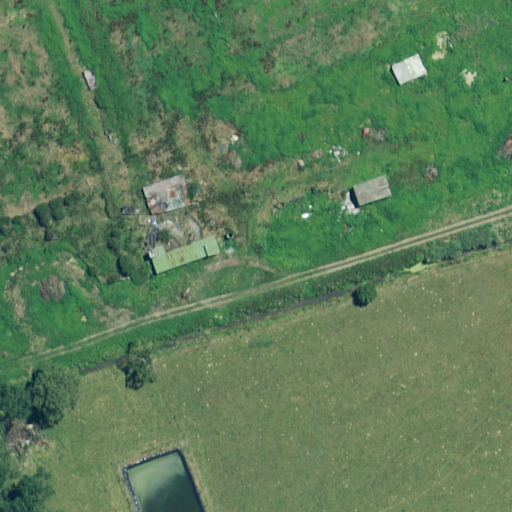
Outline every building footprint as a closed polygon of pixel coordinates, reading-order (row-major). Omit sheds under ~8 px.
[(422,68),(416,49),(392,58),(399,76),(422,68)] [(168,162),(163,143),(153,145),(157,164),(168,162)] [(183,198),(174,170),(143,180),(152,207),(183,198)] [(378,190),(372,172),(353,179),(360,197),(378,190)] [(221,244),(216,228),(152,249),(157,265),(221,244)]
